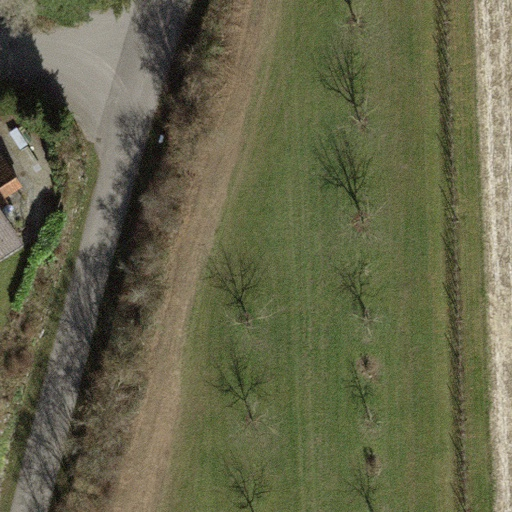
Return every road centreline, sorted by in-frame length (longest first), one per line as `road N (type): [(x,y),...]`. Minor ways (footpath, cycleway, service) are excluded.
road 1 (unclassified): [(148,66),(33,511)]
road 2 (residential): [(148,66),(75,50),(0,56)]
